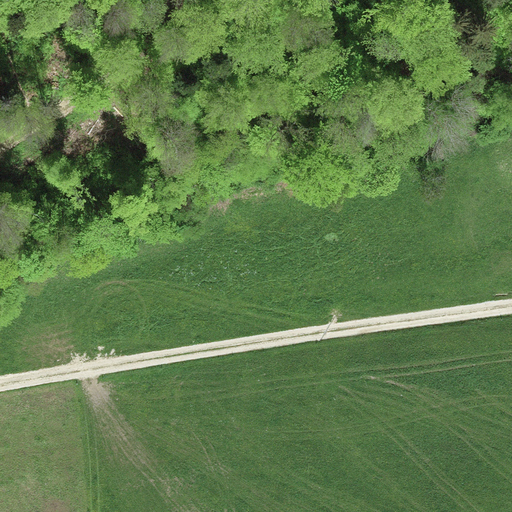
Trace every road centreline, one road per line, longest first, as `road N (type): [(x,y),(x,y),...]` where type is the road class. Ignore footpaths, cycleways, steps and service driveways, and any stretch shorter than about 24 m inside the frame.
road 1 (track): [(0,383),(511,303)]
road 2 (track): [(0,146),(120,69),(170,23),(176,0)]
